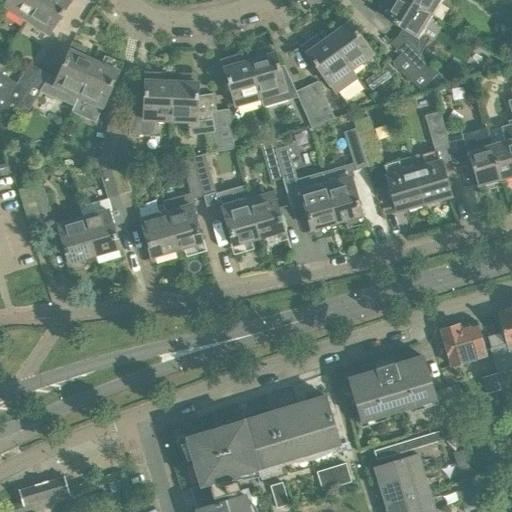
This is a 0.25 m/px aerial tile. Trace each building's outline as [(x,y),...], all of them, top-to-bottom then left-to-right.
[(7,0),(4,6),(27,21),(40,0),(7,0)] [(66,0),(40,0),(27,21),(49,35),(70,2),(66,0)] [(432,15),(406,0),(395,0),(385,17),(403,27),(399,35),(410,46),(402,54),(430,81),(438,73),(420,55),(427,42),(418,37),(432,15)] [(406,0),(432,15),(440,0),(406,0)] [(329,38),(350,68),(372,53),(350,23),(329,38)] [(329,38),(307,54),(336,95),(358,79),(350,69),(350,68),(329,38)] [(40,92),(73,106),(73,107),(78,96),(93,61),(69,50),(56,80),(50,76),(40,92)] [(430,81),(402,54),(393,63),(421,90),(430,81)] [(293,89),(295,89),(286,72),(281,70),(279,70),(274,55),(251,62),(261,99),(263,108),(289,101),(286,88),(292,86),(293,89)] [(118,72),(93,61),(78,96),(73,107),(73,106),(71,112),(96,123),(118,72)] [(261,99),(251,62),(224,70),(235,106),(261,99)] [(19,104),(40,70),(30,63),(17,83),(0,72),(0,122),(2,130),(19,104)] [(29,110),(40,92),(50,76),(40,70),(19,104),(29,110)] [(156,120),(170,121),(172,83),(145,82),(143,116),(133,116),(131,127),(130,134),(148,135),(153,131),(156,120)] [(317,82),(306,87),(323,124),(334,119),(317,82)] [(198,84),(172,83),(170,121),(188,122),(190,136),(207,133),(209,153),(222,151),(217,113),(216,113),(214,95),(204,96),(204,99),(198,99),(198,84)] [(306,87),(295,92),(312,129),(323,124),(306,87)] [(491,145),(499,178),(505,176),(506,179),(511,177),(511,89),(510,90),(511,96),(511,99),(507,101),(511,117),(511,119),(508,121),(508,124),(501,127),(505,141),(491,145)] [(411,157),(410,157),(414,173),(423,203),(450,195),(441,162),(453,158),(447,138),(448,137),(440,111),(426,115),(435,150),(411,157)] [(217,113),(222,151),(233,150),(228,112),(217,113)] [(357,128),(368,167),(382,163),(368,116),(353,121),(355,128),(357,128)] [(120,125),(108,122),(99,160),(111,163),(120,125)] [(120,125),(111,163),(123,165),(130,134),(129,134),(131,127),(120,125)] [(499,178),(491,145),(486,127),(448,137),(447,138),(453,158),(455,163),(470,159),(477,184),(485,182),(486,184),(497,181),(496,179),(499,178)] [(355,171),(368,167),(357,128),(355,128),(343,132),(355,171)] [(272,141),(260,144),(271,182),(283,179),(272,141)] [(11,150),(16,165),(29,161),(24,145),(11,150)] [(207,207),(218,204),(215,193),(205,154),(193,157),(203,196),(207,207)] [(203,196),(193,157),(181,161),(190,193),(192,199),(203,196)] [(414,173),(410,157),(384,164),(387,175),(386,176),(396,210),(423,203),(414,173)] [(89,171),(100,172),(112,169),(123,166),(123,165),(111,163),(99,160),(90,158),(89,171)] [(123,166),(112,169),(120,196),(131,192),(123,166)] [(81,209),(84,219),(94,256),(119,248),(108,211),(112,210),(108,199),(120,196),(112,169),(100,172),(108,198),(93,203),(94,206),(81,209)] [(325,186),(336,222),(362,214),(351,178),(325,186)] [(18,189),(29,228),(52,221),(41,183),(18,189)] [(215,193),(218,204),(220,210),(223,209),(233,246),(258,238),(248,202),(244,186),(215,193)] [(311,229),(336,222),(325,186),(301,193),(311,229)] [(193,206),(192,199),(190,193),(162,201),(164,205),(176,250),(202,243),(192,206),(193,206)] [(248,202),(258,238),(284,231),(274,195),(248,202)] [(164,205),(139,212),(151,257),(176,250),(164,205)] [(84,219),(58,227),(68,263),(94,256),(84,219)] [(506,344),(490,349),(497,373),(511,368),(511,306),(496,311),(497,312),(506,344)] [(441,330),(451,365),(485,355),(475,323),(459,326),(451,322),(444,324),(441,330)] [(375,370),(347,378),(362,427),(389,419),(387,413),(410,406),(411,411),(438,404),(436,398),(435,398),(422,356),(394,364),(394,363),(375,368),(375,370)] [(502,389),(497,373),(482,378),(486,393),(502,389)] [(445,388),(452,408),(464,404),(457,384),(445,388)] [(209,483),(210,487),(192,493),(197,511),(249,511),(244,494),(235,496),(234,491),(239,489),(236,480),(231,482),(229,476),(339,443),(325,396),(186,438),(200,485),(209,483)] [(373,451),(376,460),(443,439),(441,430),(373,451)] [(453,452),(456,462),(467,459),(463,449),(453,452)] [(374,466),(381,489),(424,476),(417,453),(374,466)] [(467,459),(456,462),(459,473),(470,469),(467,459)] [(316,471),(322,490),(351,481),(345,463),(316,471)] [(381,489),(386,507),(429,494),(424,476),(381,489)] [(68,492),(68,490),(64,477),(50,481),(50,480),(44,481),(34,484),(35,486),(18,491),(22,505),(49,497),(68,492)] [(270,485),(276,508),(289,504),(282,482),(270,485)] [(458,491),(461,502),(473,498),(470,488),(458,491)] [(386,507),(387,511),(434,511),(434,509),(429,494),(386,507)] [(473,498),(461,502),(464,511),(476,508),(473,498)]
